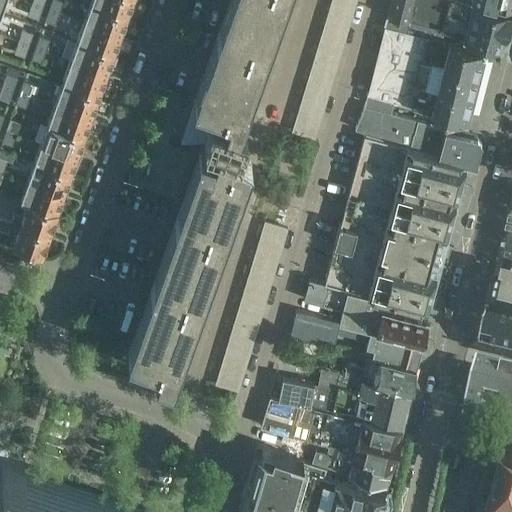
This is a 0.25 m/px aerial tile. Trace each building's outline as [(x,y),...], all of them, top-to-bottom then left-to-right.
[(62,0),(51,0),(49,7),(59,11),(62,0)] [(130,12),(96,0),(90,0),(84,18),(123,32),(130,12)] [(96,0),(130,12),(134,0),(96,0)] [(227,0),(193,99),(195,100),(241,116),(242,116),(243,115),(241,115),(247,97),(246,97),(251,81),(253,82),(253,80),(252,80),(264,47),(265,48),(265,46),(264,46),(276,13),(277,14),(278,12),(276,12),(280,0),(227,0)] [(331,0),(331,3),(354,10),(356,0),(331,0)] [(390,0),(385,21),(406,26),(408,19),(501,43),(504,32),(506,33),(511,11),(511,8),(479,0),(473,0),(474,0),(472,0),(390,0)] [(32,2),(27,13),(38,17),(42,5),(32,2)] [(331,3),(327,14),(350,21),(354,10),(331,3)] [(59,11),(49,7),(44,19),(55,23),(59,11)] [(327,14),(323,26),(346,33),(350,21),(327,14)] [(123,32),(84,18),(77,39),(115,52),(123,32)] [(385,21),(379,44),(479,70),(485,47),(449,38),(448,40),(406,29),(406,26),(385,21)] [(323,26),(320,38),(343,45),(346,33),(323,26)] [(22,28),(18,40),(28,43),(32,31),(22,28)] [(49,37),(39,33),(35,45),(45,49),(49,37)] [(320,38),(316,50),(339,57),(343,45),(320,38)] [(77,39),(69,59),(108,73),(115,52),(77,39)] [(18,40),(14,51),(24,55),(28,43),(18,40)] [(379,44),(373,68),(473,93),(479,70),(379,44)] [(45,49),(35,45),(31,57),(41,61),(45,49)] [(316,50),(313,62),(336,69),(339,57),(316,50)] [(108,73),(69,59),(63,77),(101,91),(108,73)] [(313,62),(309,74),(332,81),(336,69),(313,62)] [(473,93),(373,68),(367,91),(395,98),(467,117),(473,93)] [(6,73),(2,84),(13,88),(17,76),(6,73)] [(309,74),(306,85),(329,92),(329,93),(332,81),(309,74)] [(61,81),(55,99),(93,113),(100,95),(101,91),(63,77),(61,81)] [(34,82),(23,79),(19,90),(30,93),(34,82)] [(2,84),(0,90),(0,96),(9,100),(13,88),(2,84)] [(306,85),(302,97),(325,104),(329,92),(306,85)] [(30,93),(19,90),(15,102),(25,106),(30,93)] [(395,98),(367,91),(363,107),(355,127),(440,151),(439,153),(464,160),(474,162),(481,136),(463,131),(426,121),(426,120),(392,111),(395,98)] [(302,97),(298,109),(322,116),(325,104),(302,97)] [(55,99),(48,119),(86,133),(93,113),(55,99)] [(216,147),(215,151),(235,159),(237,154),(239,149),(246,129),(238,126),(241,116),(195,100),(193,135),(204,136),(204,137),(218,142),(216,147)] [(298,109),(295,121),(318,128),(322,116),(298,109)] [(20,120),(10,117),(6,128),(16,131),(20,120)] [(86,133),(48,119),(40,139),(79,153),(86,133)] [(295,121),(292,130),(293,130),(315,137),(318,128),(295,121)] [(16,131),(6,128),(2,140),(12,144),(16,131)] [(378,294),(426,307),(435,270),(432,269),(439,243),(441,234),(444,235),(464,160),(439,153),(440,151),(365,131),(342,216),(325,281),(347,286),(378,294)] [(79,153),(40,139),(33,159),(72,173),(79,153)] [(235,159),(215,151),(200,146),(127,353),(164,366),(160,376),(173,381),(173,380),(167,377),(169,373),(172,374),(174,370),(176,371),(176,369),(182,351),(180,351),(186,335),(187,336),(188,334),(186,334),(198,301),(199,302),(200,300),(199,300),(210,267),(211,267),(212,266),(211,265),(222,233),(224,233),(224,232),(223,231),(234,199),(236,199),(236,198),(235,197),(240,182),(242,182),(248,163),(235,159)] [(72,173),(33,159),(26,179),(64,193),(72,173)] [(64,193),(26,179),(19,200),(27,203),(57,214),(64,193)] [(22,216),(14,213),(11,220),(50,234),(57,214),(27,203),(22,216)] [(50,234),(11,220),(9,227),(17,230),(12,244),(42,255),(50,234)] [(265,220),(263,228),(286,235),(288,228),(266,221),(265,220)] [(511,224),(507,223),(502,243),(511,245),(511,224)] [(263,228),(259,240),(282,247),(286,235),(263,228)] [(259,240),(255,251),(278,258),(282,247),(259,240)] [(511,245),(502,243),(496,264),(511,268),(511,245)] [(255,251),(252,263),(275,270),(278,258),(255,251)] [(252,263),(248,275),(271,282),(275,270),(252,263)] [(511,276),(494,272),(484,310),(506,315),(503,323),(511,324),(511,276)] [(248,275),(245,287),(268,294),(271,282),(248,275)] [(378,294),(347,286),(339,318),(423,340),(429,316),(376,302),(378,294)] [(245,287),(241,299),(264,306),(268,294),(245,287)] [(241,299),(238,311),(260,318),(264,306),(241,299)] [(296,309),(290,332),(334,343),(337,330),(367,338),(364,350),(380,354),(417,363),(423,340),(339,318),(338,319),(296,309)] [(238,311),(234,323),(257,330),(260,318),(238,311)] [(476,350),(478,350),(511,358),(511,326),(483,319),(476,350)] [(234,323),(230,334),(253,341),(257,330),(234,323)] [(230,334),(227,346),(250,353),(253,341),(230,334)] [(227,346),(223,358),(246,365),(250,353),(227,346)] [(347,361),(344,371),(410,388),(417,363),(380,354),(367,351),(363,366),(347,361)] [(223,358),(220,370),(242,377),(246,365),(223,358)] [(503,425),(511,427),(511,373),(475,364),(462,415),(503,425)] [(220,370),(216,383),(238,390),(242,377),(220,370)] [(283,376),(279,396),(402,421),(410,388),(344,371),(339,370),(336,386),(314,381),(314,382),(283,376)] [(263,415),(260,425),(293,435),(329,444),(328,446),(329,446),(331,442),(371,453),(371,456),(392,462),(402,421),(279,396),(270,394),(263,415)] [(503,425),(462,415),(460,423),(463,426),(500,436),(503,425)] [(319,451),(315,462),(348,473),(386,483),(392,462),(371,456),(371,453),(331,442),(329,446),(328,446),(326,453),(319,451)] [(478,511),(477,511),(511,511),(511,445),(507,444),(495,490),(490,509),(478,511)] [(156,511),(21,466),(24,457),(5,451),(5,448),(0,446),(0,489),(10,493),(3,511),(156,511)] [(287,501),(298,465),(252,451),(241,488),(287,501)] [(300,467),(289,503),(322,511),(378,511),(384,491),(334,478),(308,469),(300,467)] [(309,511),(241,492),(234,511),(309,511)]
